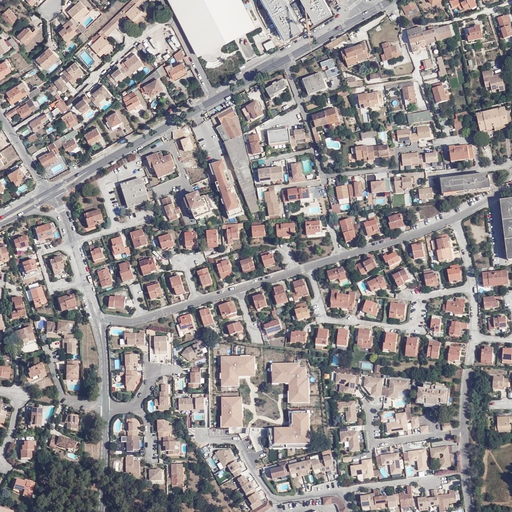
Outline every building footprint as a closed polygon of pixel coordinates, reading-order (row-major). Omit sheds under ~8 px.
[(82,33),(86,29),(80,23),(79,24),(77,21),(89,11),(90,12),(92,10),(90,8),(88,10),(80,0),(67,12),(72,17),(70,19),(79,30),(82,33)] [(121,12),(118,14),(122,19),(125,16),(133,24),(140,17),(144,14),(137,7),(139,4),(135,0),(133,0),(132,1),(135,5),(124,15),(121,12)] [(168,0),(194,50),(251,21),(240,0),(168,0)] [(409,11),(416,7),(412,0),(409,0),(404,3),(406,6),(403,7),(408,15),(410,13),(409,11)] [(458,0),(449,0),(453,8),(458,6),(460,8),(463,7),(464,8),(470,5),(471,7),(476,4),(474,0),(462,0),(460,1),(458,0)] [(131,2),(121,12),(124,15),(135,5),(132,1),(131,2)] [(10,7),(2,14),(10,24),(18,16),(10,7)] [(109,23),(114,28),(123,20),(122,19),(118,14),(109,23)] [(499,34),(501,40),(511,36),(511,33),(511,32),(511,31),(510,26),(511,26),(509,23),(507,16),(498,19),(503,33),(499,34)] [(140,17),(133,24),(135,27),(142,20),(140,17)] [(70,19),(69,20),(78,31),(79,30),(70,19)] [(78,31),(69,20),(57,31),(68,43),(78,34),(76,33),(78,31)] [(197,55),(254,26),(251,21),(194,50),(197,55)] [(101,36),(90,46),(99,55),(103,52),(105,54),(112,48),(102,37),(105,34),(108,34),(114,28),(109,23),(108,22),(97,32),(101,36)] [(438,40),(453,36),(450,25),(440,28),(435,30),(438,40)] [(427,44),(438,40),(435,30),(434,27),(434,26),(428,27),(429,31),(423,33),(427,44)] [(480,26),(476,27),(476,30),(469,31),(471,38),(468,38),(469,42),(483,39),(480,26)] [(25,30),(24,29),(18,35),(23,42),(30,35),(33,38),(38,33),(36,30),(33,32),(28,27),(26,29),(25,30)] [(409,37),(423,33),(422,27),(407,31),(409,37)] [(476,30),(476,27),(466,29),(468,38),(471,38),(469,31),(476,30)] [(19,46),(10,34),(9,34),(5,37),(7,39),(11,44),(15,48),(19,46)] [(78,37),(83,42),(86,39),(81,34),(78,37)] [(30,35),(23,42),(25,45),(33,38),(30,35)] [(343,40),(341,36),(338,37),(326,44),(327,47),(329,46),(331,49),(334,47),(333,46),(343,40)] [(8,46),(5,41),(3,37),(0,39),(0,50),(2,53),(10,48),(8,46)] [(388,42),(382,44),(385,53),(381,54),(383,61),(394,58),(393,56),(399,55),(396,45),(390,47),(388,42)] [(366,49),(368,48),(366,44),(343,53),(344,58),(346,57),(347,60),(348,64),(369,57),(367,52),(366,49)] [(50,53),(46,48),(35,58),(43,66),(51,58),(53,60),(57,56),(52,50),(50,53)] [(180,50),(173,56),(175,59),(178,58),(179,60),(183,59),(184,58),(180,50)] [(127,65),(124,68),(129,74),(129,75),(132,72),(132,71),(134,69),(135,70),(143,64),(135,54),(129,58),(127,60),(124,62),(127,65)] [(370,59),(369,57),(348,64),(349,67),(370,59)] [(440,73),(441,77),(448,76),(448,73),(443,57),(443,58),(444,64),(439,66),(441,72),(440,73)] [(51,58),(43,66),(44,68),(53,60),(51,58)] [(332,59),(321,63),(322,68),(328,66),(329,70),(326,71),(328,79),(341,74),(338,67),(335,68),(332,59)] [(424,61),(426,70),(433,67),(431,59),(424,61)] [(0,75),(3,74),(10,69),(3,60),(0,61),(0,75)] [(66,76),(69,80),(72,83),(76,80),(75,78),(83,72),(80,67),(78,68),(77,66),(78,65),(75,61),(67,68),(71,73),(66,76)] [(170,73),(173,79),(185,72),(186,72),(181,63),(172,68),(170,65),(164,68),(168,75),(170,73)] [(166,74),(161,65),(156,69),(161,77),(166,74)] [(111,73),(110,72),(107,75),(112,81),(115,79),(116,80),(118,79),(124,74),(125,76),(129,74),(124,68),(123,66),(120,69),(120,68),(119,68),(113,72),(111,73)] [(156,69),(136,85),(139,89),(143,87),(146,92),(147,91),(150,96),(162,89),(156,80),(161,77),(156,69)] [(493,70),(483,72),(487,87),(492,86),(493,90),(500,89),(500,91),(506,90),(503,74),(498,75),(498,77),(495,77),(495,76),(493,70)] [(185,72),(173,79),(175,81),(187,75),(185,72)] [(307,93),(326,86),(321,73),(315,75),(316,76),(303,81),(307,93)] [(60,76),(50,84),(51,86),(54,89),(58,86),(60,88),(66,84),(60,76)] [(345,79),(348,87),(349,88),(363,86),(362,81),(356,82),(355,77),(345,79)] [(273,95),(281,91),(285,88),(280,80),(265,90),(271,99),(275,97),(273,95)] [(417,99),(414,80),(384,86),(385,89),(401,87),(401,89),(404,88),(406,103),(410,103),(410,100),(417,99)] [(27,94),(30,92),(23,81),(6,92),(9,96),(10,98),(8,99),(11,104),(27,94)] [(433,89),(436,102),(440,102),(441,103),(451,102),(449,96),(446,96),(443,83),(434,84),(435,88),(433,89)] [(90,98),(91,99),(97,106),(100,103),(99,101),(105,96),(106,99),(111,95),(102,85),(99,88),(95,91),(92,93),(92,95),(93,96),(90,98)] [(54,95),(57,92),(54,89),(51,86),(48,87),(54,95)] [(327,89),(326,86),(307,93),(308,95),(327,89)] [(30,92),(27,94),(30,98),(40,92),(37,87),(30,92)] [(348,89),(337,93),(339,99),(350,94),(348,89)] [(90,100),(88,98),(85,94),(82,97),(83,98),(76,104),(81,111),(89,105),(87,103),(90,100)] [(367,95),(364,96),(358,97),(359,106),(363,105),(364,109),(369,109),(369,110),(375,109),(375,106),(378,106),(378,104),(382,103),(381,95),(373,97),(373,95),(367,96),(367,95)] [(108,101),(106,99),(105,96),(99,101),(100,103),(102,105),(108,101)] [(128,97),(122,100),(125,105),(124,106),(128,111),(134,108),(135,109),(141,106),(136,96),(129,99),(128,97)] [(22,117),(31,111),(31,110),(36,107),(31,98),(15,108),(8,112),(11,116),(18,111),(19,113),(22,117)] [(67,108),(69,111),(71,110),(61,98),(58,99),(54,102),(61,113),(65,110),(65,109),(67,108)] [(259,111),(255,103),(241,111),(248,123),(251,121),(248,117),(250,116),(249,115),(251,114),(255,122),(263,117),(259,111)] [(89,105),(81,111),(82,113),(90,107),(89,105)] [(223,145),(251,214),(259,213),(248,168),(236,138),(241,135),(237,119),(231,107),(216,116),(222,125),(215,129),(224,144),(223,145)] [(337,108),(325,112),(329,124),(341,120),(337,108)] [(492,111),(495,128),(503,127),(502,125),(509,124),(505,108),(492,111)] [(70,111),(61,117),(68,128),(77,122),(70,111)] [(427,121),(432,121),(430,111),(408,115),(409,123),(427,121)] [(487,130),(495,128),(492,111),(477,115),(480,130),(487,129),(487,130)] [(113,125),(116,123),(120,121),(115,112),(110,115),(108,112),(104,115),(106,117),(104,118),(111,129),(114,127),(113,125)] [(325,112),(322,113),(318,114),(322,127),(323,127),(323,130),(331,128),(329,124),(325,112)] [(318,114),(312,116),(316,128),(322,127),(318,114)] [(456,125),(459,136),(466,135),(462,123),(456,125)] [(75,129),(53,141),(56,146),(57,148),(62,145),(66,150),(67,149),(69,152),(74,149),(74,148),(78,145),(73,138),(74,137),(78,134),(75,128),(75,129)] [(90,137),(92,141),(100,137),(95,128),(83,135),(86,140),(90,137)] [(409,131),(396,132),(398,143),(410,141),(411,143),(418,142),(418,140),(430,138),(429,128),(417,129),(417,134),(410,135),(409,131)] [(224,144),(215,129),(197,139),(201,146),(205,144),(206,146),(200,149),(203,153),(209,149),(209,148),(214,146),(215,148),(220,146),(220,147),(223,145),(224,144)] [(264,139),(266,148),(270,147),(269,146),(286,143),(286,145),(290,145),(288,130),(267,132),(268,139),(264,139)] [(295,137),(290,138),(291,144),(291,145),(291,148),(296,147),(296,141),(305,140),(305,143),(310,143),(309,137),(305,138),(304,131),(294,132),(295,137)] [(246,145),(248,156),(261,153),(258,143),(260,142),(258,135),(249,137),(251,144),(246,145)] [(50,151),(52,150),(51,149),(55,146),(53,142),(47,146),(50,151)] [(80,150),(78,145),(74,148),(74,149),(69,152),(71,155),(80,150)] [(367,146),(355,148),(357,159),(364,158),(364,159),(364,162),(369,161),(375,160),(374,158),(373,148),(373,147),(367,148),(367,146)] [(373,148),(374,158),(381,157),(389,156),(388,146),(373,148)] [(469,150),(451,152),(452,161),(470,158),(470,157),(475,157),(473,147),(468,147),(469,150)] [(46,153),(38,157),(44,168),(51,164),(50,162),(57,158),(53,150),(46,154),(46,153)] [(418,163),(418,165),(437,163),(436,155),(425,156),(425,157),(421,157),(421,156),(417,157),(417,154),(401,156),(403,167),(411,166),(411,164),(418,163)] [(294,183),(302,183),(301,178),(302,178),(302,177),(301,165),(292,166),(293,172),(294,172),(294,173),(293,173),(294,183)] [(9,169),(6,171),(8,174),(11,180),(12,179),(16,184),(20,182),(19,181),(23,179),(23,176),(21,172),(22,172),(19,167),(11,172),(9,169)] [(272,181),(279,180),(278,178),(283,177),(282,168),(278,168),(278,170),(274,170),(274,168),(270,169),(272,181)] [(258,170),(260,180),(265,179),(265,182),(272,181),(270,169),(265,170),(265,171),(263,172),(263,170),(258,170)] [(448,181),(449,194),(491,189),(491,185),(497,184),(497,175),(448,181)] [(149,202),(142,179),(121,185),(128,208),(149,202)] [(400,180),(400,179),(395,179),(396,193),(404,192),(403,190),(412,189),(412,185),(415,185),(414,179),(403,180),(400,180)] [(362,184),(355,185),(357,199),(363,198),(362,184)] [(336,187),(338,200),(349,198),(347,185),(336,187)] [(348,187),(350,198),(350,199),(357,199),(355,186),(348,187)] [(432,189),(428,189),(428,191),(425,191),(425,190),(419,190),(420,200),(433,199),(432,189)] [(263,193),(264,204),(265,204),(275,203),(274,200),(274,196),(274,192),(268,192),(268,190),(265,190),(265,193),(263,193)] [(282,202),(282,204),(288,203),(308,201),(307,196),(307,191),(298,192),(298,191),(281,193),(282,202)] [(308,201),(288,203),(288,206),(311,204),(310,196),(307,196),(308,201)] [(511,261),(511,201),(502,203),(509,261),(511,261)] [(275,203),(265,204),(267,217),(276,216),(277,216),(277,212),(277,211),(276,203),(275,203)] [(332,206),(335,216),(341,213),(339,204),(332,206)] [(88,220),(85,220),(87,228),(95,225),(94,222),(102,220),(99,210),(86,214),(88,220)] [(404,225),(401,215),(389,218),(390,224),(389,224),(391,230),(404,225)] [(349,238),(355,236),(352,224),(352,223),(351,219),(340,223),(346,242),(350,241),(349,238)] [(372,231),(377,230),(374,219),(368,220),(369,223),(364,225),(367,234),(372,232),(372,231)] [(53,236),(49,224),(34,229),(38,241),(53,236)] [(238,229),(238,224),(227,226),(227,229),(228,245),(233,245),(233,242),(233,240),(239,239),(238,229)] [(265,239),(264,227),(261,227),(260,224),(249,224),(251,240),(265,239)] [(295,224),(276,225),(277,238),(283,238),(283,240),(291,239),(291,235),(295,235),(295,224)] [(320,234),(320,224),(306,225),(306,234),(320,234)] [(134,238),(137,248),(148,245),(142,230),(130,234),(132,239),(134,238)] [(219,248),(217,230),(206,231),(208,248),(219,248)] [(185,239),(186,247),(197,246),(195,234),(188,234),(188,239),(185,239)] [(453,259),(452,254),(450,255),(447,242),(449,241),(448,234),(436,236),(437,240),(433,241),(435,252),(437,251),(439,261),(453,259)] [(162,250),(168,248),(174,246),(171,235),(159,238),(162,250)] [(17,240),(13,241),(17,254),(29,250),(27,243),(29,242),(26,236),(25,237),(24,236),(17,238),(17,240)] [(120,252),(120,254),(125,253),(126,255),(131,254),(129,247),(125,249),(121,237),(111,240),(113,247),(115,254),(120,252)] [(408,244),(410,252),(414,252),(416,259),(424,257),(422,244),(418,245),(417,243),(408,244)] [(94,261),(104,258),(101,248),(95,250),(93,245),(89,247),(94,261)] [(114,256),(120,254),(120,252),(115,254),(113,247),(111,248),(114,256)] [(276,264),(273,255),(270,256),(268,253),(262,255),(267,267),(276,264)] [(244,272),(256,268),(251,255),(242,258),(243,262),(241,262),(244,272)] [(402,263),(399,255),(389,259),(388,256),(384,257),(388,265),(389,264),(391,268),(402,263)] [(60,269),(62,268),(64,268),(60,256),(49,260),(54,275),(61,273),(60,269)] [(157,271),(153,258),(145,261),(144,258),(138,260),(143,275),(157,271)] [(234,275),(230,261),(225,263),(223,258),(217,259),(222,278),(234,275)] [(363,263),(357,265),(362,275),(377,268),(373,259),(363,263)] [(37,273),(33,260),(22,263),(24,273),(23,273),(24,277),(37,273)] [(134,279),(129,263),(119,266),(121,273),(120,273),(123,282),(134,279)] [(457,279),(462,278),(460,265),(452,267),(452,271),(449,271),(450,282),(457,281),(457,279)] [(211,283),(208,268),(198,271),(199,277),(201,276),(204,285),(211,283)] [(113,284),(108,269),(97,272),(102,287),(113,284)] [(347,279),(343,269),(338,270),(337,269),(327,272),(331,284),(347,279)] [(435,283),(439,282),(438,273),(433,274),(432,270),(425,271),(427,285),(435,284),(435,283)] [(484,287),(489,287),(489,285),(503,283),(503,285),(509,285),(507,271),(498,272),(498,274),(491,274),(491,273),(482,274),(484,287)] [(410,281),(406,272),(394,278),(400,288),(405,286),(405,284),(410,281)] [(185,291),(180,276),(171,279),(174,288),(175,287),(177,294),(185,291)] [(387,287),(382,277),(368,284),(372,292),(381,288),(381,289),(387,287)] [(158,296),(158,297),(163,295),(158,280),(146,283),(151,298),(158,296)] [(309,294),(306,285),(305,285),(304,281),(294,284),(298,293),(294,294),(297,301),(299,301),(298,297),(309,294)] [(31,295),(26,296),(28,302),(32,301),(35,309),(41,307),(40,305),(46,303),(40,287),(39,288),(29,291),(31,295)] [(289,302),(284,287),(276,289),(278,297),(275,298),(278,305),(289,302)] [(337,307),(343,308),(344,297),(339,297),(339,293),(332,292),(331,304),(333,304),(332,309),(337,309),(337,307)] [(267,307),(264,293),(259,294),(259,297),(255,298),(258,308),(261,307),(262,309),(267,307)] [(355,307),(356,299),(357,295),(350,294),(349,298),(344,297),(343,308),(350,309),(350,311),(353,311),(353,307),(355,307)] [(66,309),(75,306),(73,300),(74,300),(73,295),(70,296),(69,295),(57,299),(61,312),(67,310),(66,309)] [(114,306),(124,308),(126,298),(115,296),(115,298),(110,297),(109,307),(114,308),(114,306)] [(17,311),(14,312),(10,313),(12,318),(21,316),(21,315),(25,313),(23,305),(22,305),(20,297),(11,299),(12,304),(14,304),(15,309),(16,308),(17,311)] [(493,307),(493,308),(499,308),(499,302),(501,303),(501,297),(484,299),(484,307),(493,307)] [(462,313),(464,301),(455,300),(454,304),(446,303),(446,305),(443,305),(441,310),(462,313)] [(222,318),(227,317),(236,315),(237,314),(234,302),(219,306),(222,318)] [(376,311),(378,307),(368,303),(364,314),(376,319),(379,313),(376,311)] [(311,316),(307,304),(300,306),(301,310),(297,312),(300,321),(305,319),(306,317),(311,316)] [(397,316),(405,317),(406,306),(391,305),(391,317),(397,317),(397,316)] [(204,326),(214,323),(209,309),(200,312),(204,326)] [(195,329),(190,315),(180,318),(180,319),(178,319),(180,325),(176,326),(179,333),(183,331),(184,334),(190,332),(190,331),(195,329)] [(434,332),(440,333),(442,318),(433,317),(431,328),(435,328),(434,332)] [(494,319),(488,319),(489,330),(495,330),(495,328),(499,328),(499,329),(507,328),(506,317),(498,318),(498,319),(494,320),(494,319)] [(63,338),(75,338),(75,334),(68,333),(67,322),(47,321),(46,328),(50,328),(51,330),(56,331),(56,332),(61,332),(63,335),(63,338)] [(283,331),(279,321),(272,323),(272,325),(267,327),(269,335),(283,331)] [(243,335),(240,323),(228,327),(230,336),(235,334),(236,337),(243,335)] [(465,330),(466,325),(453,323),(451,335),(461,337),(462,330),(465,330)] [(35,339),(31,327),(25,328),(15,332),(19,341),(30,338),(30,340),(35,339)] [(329,345),(331,331),(322,330),(321,339),(319,339),(318,344),(329,345)] [(145,344),(145,333),(140,333),(128,333),(128,331),(126,331),(126,344),(145,344)] [(307,342),(309,333),(298,331),(298,333),(294,333),(293,342),(297,344),(298,341),(307,342)] [(347,348),(349,333),(340,331),(338,347),(347,348)] [(371,341),(371,333),(361,332),(359,345),(364,345),(364,350),(373,350),(374,341),(371,341)] [(156,334),(150,334),(150,345),(156,345),(156,347),(161,347),(161,350),(168,351),(168,336),(156,336),(156,334)] [(396,354),(398,337),(387,335),(386,345),(384,345),(383,352),(396,354)] [(190,361),(194,357),(204,353),(200,343),(203,342),(201,337),(194,340),(195,345),(187,348),(182,355),(190,361)] [(75,354),(75,338),(63,338),(63,348),(64,348),(65,353),(75,354)] [(417,356),(419,340),(409,339),(407,355),(417,356)] [(439,360),(441,343),(431,342),(429,356),(433,357),(434,359),(439,360)] [(461,360),(463,347),(452,345),(450,360),(456,361),(457,359),(461,360)] [(487,361),(487,363),(493,363),(493,348),(485,348),(485,350),(482,350),(481,360),(487,361)] [(502,360),(511,360),(511,350),(503,349),(502,360)] [(125,353),(126,371),(134,371),(134,366),(133,361),(139,361),(138,353),(125,353)] [(77,379),(77,360),(68,360),(68,366),(64,366),(64,372),(66,373),(67,379),(77,379)] [(41,363),(28,369),(29,372),(27,373),(30,378),(39,374),(40,378),(45,376),(42,368),(43,367),(41,363)] [(0,376),(8,377),(10,368),(0,366),(0,376)] [(200,368),(192,368),(192,373),(191,373),(192,383),(189,383),(189,388),(199,388),(199,383),(201,383),(200,368)] [(134,371),(126,371),(127,383),(136,384),(136,379),(138,379),(138,371),(134,371)] [(345,385),(348,383),(337,383),(338,375),(337,375),(336,384),(345,385)] [(353,385),(359,384),(359,378),(338,375),(337,383),(348,383),(350,383),(350,386),(353,385)] [(503,388),(507,388),(508,381),(503,381),(503,380),(493,379),(493,386),(492,390),(498,390),(498,391),(502,391),(503,388)] [(382,389),(382,381),(365,384),(364,387),(372,388),(372,389),(371,397),(377,397),(377,396),(381,396),(385,397),(386,389),(382,389)] [(408,383),(390,381),(389,389),(386,389),(385,397),(388,397),(392,397),(392,399),(398,399),(399,392),(406,392),(408,383)] [(159,405),(170,405),(169,383),(163,384),(162,391),(161,391),(161,398),(156,398),(156,405),(159,405)] [(359,385),(359,384),(353,385),(350,386),(344,388),(340,389),(331,391),(326,393),(340,389),(352,387),(355,386),(359,385)] [(354,394),(355,386),(352,387),(340,389),(340,393),(354,394)] [(438,404),(448,405),(448,393),(444,393),(444,389),(424,387),(424,391),(423,392),(425,392),(425,395),(419,395),(417,402),(427,403),(426,405),(438,406),(438,404)] [(197,398),(197,393),(192,394),(192,398),(178,398),(179,411),(192,410),(192,412),(204,411),(204,398),(197,398)] [(353,404),(352,403),(338,404),(339,413),(344,413),(344,409),(348,409),(349,412),(347,412),(347,421),(357,420),(355,404),(353,404)] [(42,410),(32,409),(30,422),(35,422),(34,425),(40,426),(42,410)] [(411,418),(410,412),(395,414),(396,422),(386,423),(388,433),(407,430),(406,420),(411,420),(411,418)] [(67,416),(63,414),(60,420),(60,421),(66,423),(67,423),(66,429),(77,429),(77,424),(77,417),(67,416)] [(511,424),(511,423),(511,416),(497,417),(498,433),(510,432),(510,422),(511,422),(511,424)] [(129,431),(128,436),(138,436),(138,431),(139,430),(139,426),(139,422),(136,419),(127,419),(127,423),(129,423),(129,431)] [(159,428),(159,436),(165,436),(169,436),(169,431),(174,431),(175,425),(171,425),(171,421),(166,421),(166,419),(159,419),(159,428)] [(348,428),(340,429),(341,443),(347,443),(347,439),(348,439),(350,439),(351,444),(353,444),(351,453),(359,452),(358,435),(355,432),(348,433),(348,428)] [(53,435),(49,446),(55,448),(56,445),(68,450),(69,447),(74,449),(77,443),(69,440),(68,442),(65,441),(66,439),(58,436),(58,437),(53,435)] [(128,436),(127,436),(127,451),(134,451),(134,449),(140,449),(140,440),(140,436),(138,436),(128,436)] [(175,441),(175,436),(169,436),(165,436),(165,440),(165,445),(168,445),(168,450),(170,450),(170,454),(180,454),(180,449),(178,449),(178,441),(175,441)] [(23,445),(24,457),(33,456),(33,448),(34,448),(34,440),(25,440),(25,445),(23,445)] [(440,449),(430,450),(432,459),(440,458),(439,454),(441,454),(443,456),(444,457),(442,459),(440,460),(441,467),(450,466),(449,455),(452,455),(451,447),(442,448),(443,451),(440,451),(440,449)] [(403,454),(404,462),(409,462),(409,463),(415,462),(415,458),(417,458),(418,458),(418,469),(428,468),(425,450),(423,451),(423,453),(421,453),(420,451),(408,453),(408,454),(403,454)] [(376,458),(377,466),(382,465),(382,466),(390,465),(389,461),(392,461),(394,463),(394,464),(392,466),(390,466),(391,473),(401,472),(398,454),(393,455),(393,457),(391,457),(391,455),(381,456),(381,458),(376,458)] [(134,456),(127,456),(128,472),(132,472),(135,472),(136,475),(136,476),(141,476),(141,460),(134,460),(134,456)] [(368,475),(368,479),(374,478),(371,460),(364,461),(365,464),(362,464),(362,466),(353,467),(354,477),(364,475),(368,475)] [(168,477),(168,483),(173,483),(173,485),(178,485),(178,481),(184,481),(184,463),(172,462),(172,477),(168,477)] [(146,467),(146,478),(150,478),(151,480),(163,479),(163,469),(155,469),(150,469),(150,467),(146,467)] [(27,496),(30,483),(16,479),(13,487),(13,488),(23,491),(22,494),(27,496)] [(401,504),(402,508),(414,506),(411,486),(407,487),(408,495),(406,495),(405,493),(400,493),(400,494),(400,496),(401,504)] [(375,494),(377,509),(382,508),(382,505),(389,504),(388,497),(388,496),(382,497),(380,497),(380,496),(379,490),(374,491),(375,494)] [(438,496),(440,511),(445,511),(450,511),(449,503),(458,502),(456,490),(450,491),(450,494),(438,496)] [(361,497),(363,506),(364,508),(371,507),(372,510),(377,510),(377,509),(375,494),(369,495),(370,496),(361,497)] [(388,497),(389,504),(389,508),(398,507),(397,505),(401,504),(400,496),(396,497),(396,496),(391,497),(388,497)]
